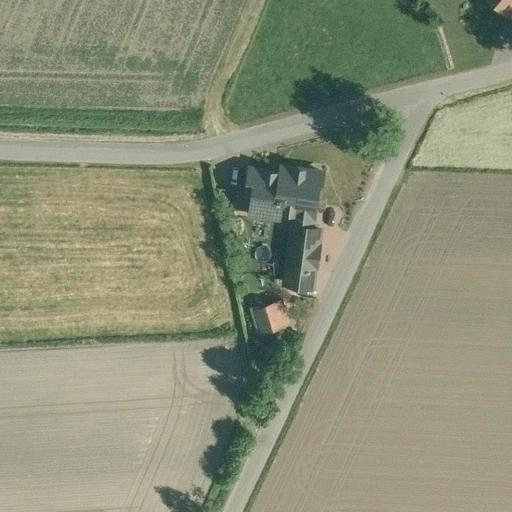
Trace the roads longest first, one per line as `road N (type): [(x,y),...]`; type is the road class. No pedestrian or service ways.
road 1 (unclassified): [(430,92),(234,511)]
road 2 (tertiary): [(430,92),(171,154),(0,149)]
